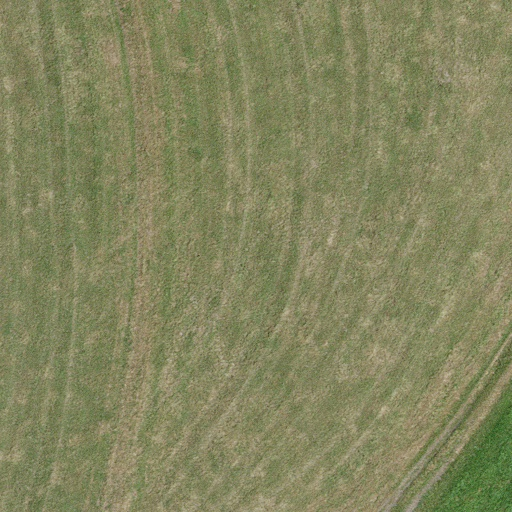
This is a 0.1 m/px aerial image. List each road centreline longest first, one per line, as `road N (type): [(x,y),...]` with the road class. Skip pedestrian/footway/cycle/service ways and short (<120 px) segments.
road 1 (track): [(114,0),(141,127),(142,312),(102,511)]
road 2 (track): [(511,353),(465,433),(399,511)]
